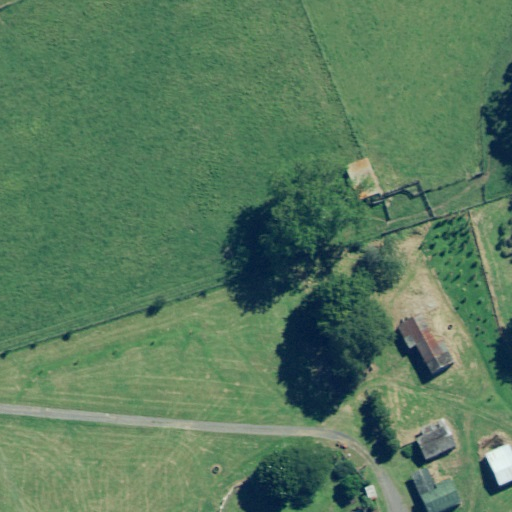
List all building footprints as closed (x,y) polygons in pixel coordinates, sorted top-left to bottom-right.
[(377,195),(367,163),(345,170),(355,202),(377,195)] [(436,345),(421,317),(397,330),(409,352),(415,348),(431,376),(453,364),(441,342),(436,345)] [(455,448),(443,421),(424,430),(427,436),(415,441),(425,462),(455,448)] [(511,482),(511,456),(508,446),(484,456),(498,489),(511,482)] [(436,486),(429,471),(411,479),(425,511),(444,511),(460,505),(449,481),(436,486)] [(373,488),(364,490),(367,502),(376,500),(373,488)]
